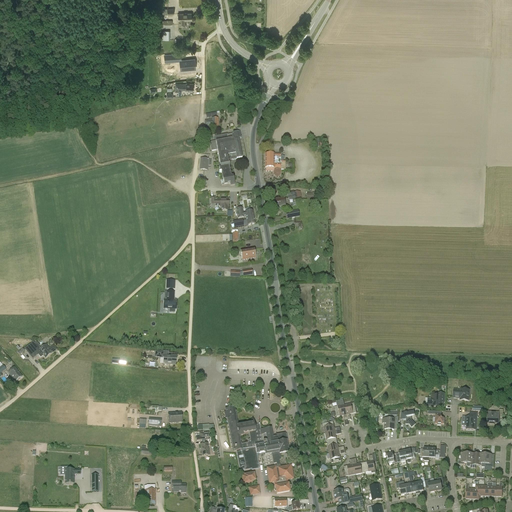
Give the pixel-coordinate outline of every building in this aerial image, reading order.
[(178,27),(185,26),(184,21),(191,21),(191,13),(178,14),(178,24),(178,27)] [(181,61),(180,61),(180,62),(181,70),(185,70),(194,69),(194,62),(194,59),(190,59),(190,60),(181,61)] [(186,83),(185,84),(175,83),(175,92),(181,92),(181,90),(185,90),(193,91),(193,84),(186,83)] [(205,128),(208,129),(212,128),(212,129),(218,128),(218,119),(211,119),(211,120),(204,120),(205,128)] [(242,158),(238,139),(241,138),(240,132),(233,134),(233,135),(227,136),(227,135),(215,137),(215,141),(209,142),(211,152),(217,151),(218,159),(220,166),(220,168),(219,168),(220,172),(221,171),(224,186),(230,184),(230,187),(234,186),(233,177),(231,177),(229,166),(229,164),(228,161),(242,158)] [(266,172),(273,172),(273,174),(274,176),(276,177),(278,177),(280,176),(281,174),(281,170),(284,170),(285,170),(285,162),(283,162),(283,156),(280,156),(280,154),(274,154),(265,154),(265,168),(266,168),(266,172)] [(201,159),(200,159),(199,170),(204,171),(207,171),(208,169),(208,160),(201,159)] [(286,193),(288,201),(295,199),(301,197),(300,192),(296,192),(294,192),(294,191),(286,193)] [(211,197),(211,205),(215,205),(215,207),(220,207),(220,208),(221,208),(221,212),(227,211),(227,207),(229,207),(228,200),(220,200),(215,200),(215,197),(211,197)] [(285,207),(283,198),(271,200),(273,209),(285,207)] [(237,219),(245,218),(246,219),(254,218),(252,211),(243,213),(242,208),(236,210),(237,219)] [(291,212),(287,213),(288,219),(292,219),(295,218),(297,218),(296,211),(291,212)] [(246,219),(246,221),(236,223),(238,231),(248,229),(247,226),(255,224),(254,218),(246,219)] [(232,242),(232,248),(238,248),(238,247),(244,247),(243,240),(238,241),(238,233),(232,233),(232,234),(232,242)] [(245,251),(241,252),(242,261),(255,259),(254,250),(245,251)] [(169,309),(169,313),(175,313),(175,310),(176,310),(176,301),(174,301),(174,293),(167,293),(166,300),(164,300),(164,309),(169,309)] [(49,349),(45,345),(39,351),(45,359),(56,350),(53,346),(49,349)] [(176,356),(168,356),(168,352),(163,352),(163,351),(155,351),(155,358),(163,358),(163,365),(175,366),(176,356)] [(22,377),(15,368),(8,373),(15,383),(22,377)] [(460,390),(454,390),(453,398),(460,399),(460,401),(469,401),(469,390),(460,390)] [(432,396),(432,398),(428,398),(427,406),(441,407),(441,403),(444,403),(444,394),(437,394),(437,396),(432,396)] [(344,405),(344,406),(343,400),(336,402),(337,407),(334,407),(336,418),(343,416),(344,421),(347,421),(344,405)] [(349,415),(353,414),(356,413),(354,403),(344,405),(347,421),(351,420),(349,415)] [(285,433),(275,435),(276,436),(274,436),(272,436),(271,428),(261,430),(260,425),(258,425),(257,425),(257,426),(255,427),(254,421),(249,422),(249,424),(238,426),(236,415),(237,415),(237,414),(237,413),(237,412),(236,411),(235,411),(234,407),(230,408),(227,409),(227,410),(227,412),(226,412),(227,418),(228,417),(229,424),(228,424),(233,452),(240,451),(240,452),(237,453),(240,471),(243,470),(244,471),(251,470),(251,471),(259,469),(256,455),(259,455),(259,454),(261,453),(264,453),(264,454),(265,454),(265,455),(271,454),(273,464),(276,464),(276,466),(280,465),(279,461),(280,460),(281,459),(280,454),(289,453),(288,451),(286,441),(285,433)] [(494,425),(494,424),(498,424),(499,419),(502,420),(503,410),(499,410),(499,413),(488,412),(487,423),(489,424),(489,425),(494,425)] [(414,411),(401,414),(401,421),(406,421),(405,425),(408,425),(411,428),(415,425),(411,421),(412,417),(415,416),(414,411)] [(182,423),(181,413),(168,414),(168,424),(182,423)] [(470,414),(470,418),(465,417),(465,420),(467,421),(466,427),(466,430),(476,430),(477,414),(470,414)] [(435,424),(437,425),(437,426),(441,426),(441,425),(444,425),(444,419),(441,419),(441,415),(435,415),(435,424)] [(384,430),(387,430),(387,432),(391,432),(391,430),(394,430),(395,424),(398,424),(398,418),(394,418),(394,420),(383,419),(382,424),(385,424),(384,430)] [(161,427),(161,420),(148,419),(148,426),(161,427)] [(334,429),(333,426),(333,422),(323,424),(324,428),(325,434),(340,431),(339,428),(334,429)] [(336,439),(335,435),(341,434),(340,431),(325,434),(326,441),(327,444),(337,442),(336,439)] [(201,441),(202,445),(200,445),(201,450),(202,456),(209,455),(207,444),(206,444),(205,441),(208,440),(208,436),(209,436),(209,432),(204,433),(199,434),(199,437),(196,437),(196,442),(201,441)] [(327,444),(328,447),(329,454),(344,451),(344,447),(338,448),(338,445),(337,445),(337,442),(327,444)] [(415,458),(414,454),(417,454),(417,448),(407,450),(408,451),(404,452),(406,460),(407,463),(408,464),(410,463),(412,461),(412,459),(415,458)] [(423,458),(423,460),(424,462),(428,462),(429,459),(429,449),(426,449),(426,448),(424,448),(423,449),(423,450),(418,450),(418,454),(420,454),(420,458),(423,458)] [(439,451),(436,451),(436,449),(433,448),(433,450),(429,449),(429,459),(435,459),(439,459),(439,456),(438,456),(439,451)] [(341,462),(340,455),(345,454),(344,451),(329,454),(331,464),(341,462)] [(400,462),(406,460),(404,452),(404,451),(398,452),(398,453),(399,454),(396,454),(398,463),(400,463),(400,462)] [(395,464),(397,463),(398,463),(396,454),(393,455),(392,453),(386,454),(387,455),(388,464),(392,463),(392,465),(395,464)] [(464,463),(467,463),(467,454),(461,454),(461,461),(458,461),(458,465),(464,465),(464,463)] [(472,454),(467,454),(467,463),(466,467),(470,467),(470,465),(471,465),(471,466),(475,467),(476,455),(472,454)] [(480,455),(476,455),(475,467),(480,467),(480,466),(482,466),(481,468),(484,468),(485,455),(480,455)] [(491,455),(485,455),(484,468),(494,468),(494,456),(491,455)] [(368,473),(371,472),(371,474),(377,473),(376,471),(375,471),(373,461),(372,456),(369,457),(370,462),(366,462),(366,463),(363,463),(365,473),(368,472),(368,473)] [(363,463),(360,464),(357,464),(356,459),(352,460),(355,475),(362,474),(365,473),(363,463)] [(347,466),(347,467),(343,467),(345,477),(349,476),(355,475),(352,460),(349,460),(350,466),(347,466)] [(291,466),(280,468),(280,465),(276,466),(275,466),(275,467),(267,469),(269,483),(274,482),(275,487),(276,494),(289,492),(288,484),(287,484),(287,480),(293,479),(291,466)] [(64,470),(65,485),(74,485),(74,475),(81,475),(80,470),(64,470)] [(252,474),(244,475),(241,476),(242,485),(251,483),(252,483),(252,481),(255,481),(255,480),(254,474),(252,474)] [(416,484),(413,484),(412,482),(413,482),(412,477),(411,476),(409,476),(409,478),(410,482),(412,494),(418,493),(416,484)] [(437,482),(434,483),(436,492),(442,491),(441,487),(440,485),(440,483),(443,482),(442,478),(436,479),(437,482)] [(430,493),(436,492),(434,483),(431,484),(430,481),(428,481),(424,482),(426,487),(428,487),(430,493)] [(186,485),(181,485),(181,482),(171,482),(171,488),(173,488),(173,493),(180,493),(180,494),(186,493),(186,485)] [(397,489),(399,489),(401,496),(407,495),(405,486),(404,486),(404,482),(396,484),(396,485),(397,489)] [(502,489),(502,487),(502,484),(499,484),(499,487),(496,487),(495,497),(502,497),(502,493),(505,493),(505,489),(502,489)] [(369,487),(371,494),(380,492),(379,485),(369,487)] [(249,488),(250,496),(252,496),(260,494),(259,486),(251,487),(249,488)] [(144,490),(144,507),(155,507),(155,490),(144,490)] [(342,491),(334,493),(334,496),(334,499),(335,499),(335,501),(338,500),(339,506),(341,505),(349,504),(349,501),(348,496),(347,496),(347,494),(343,494),(342,491)] [(382,500),(380,492),(371,494),(372,502),(382,500)] [(362,496),(349,498),(349,501),(350,504),(360,502),(363,502),(363,501),(362,496)] [(286,499),(274,500),(275,508),(286,507),(286,499)] [(299,510),(299,509),(300,509),(299,506),(299,507),(298,503),(291,504),(291,507),(288,507),(289,511),(291,511),(299,510)]
